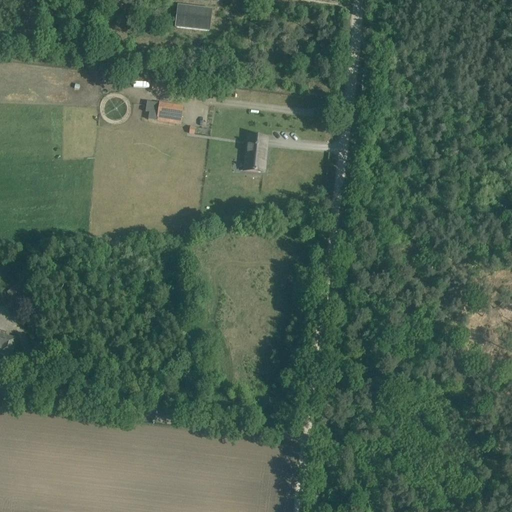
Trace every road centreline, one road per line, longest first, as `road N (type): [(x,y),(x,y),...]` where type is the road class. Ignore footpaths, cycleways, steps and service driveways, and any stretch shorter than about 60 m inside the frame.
road 1 (track): [(332,221),(297,511)]
road 2 (track): [(356,27),(332,221)]
